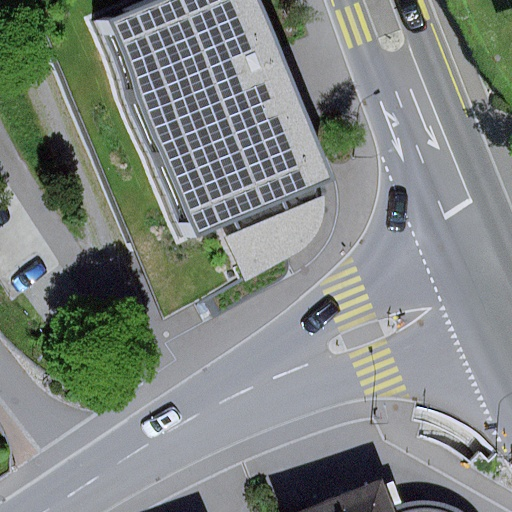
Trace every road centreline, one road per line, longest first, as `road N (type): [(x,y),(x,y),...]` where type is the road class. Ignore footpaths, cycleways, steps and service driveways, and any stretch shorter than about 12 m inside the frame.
road 1 (residential): [(101,474),(292,369),(438,303),(479,267)]
road 2 (track): [(7,0),(91,181),(106,235),(104,275)]
road 3 (primary): [(375,0),(479,267)]
road 4 (residential): [(0,347),(101,474)]
